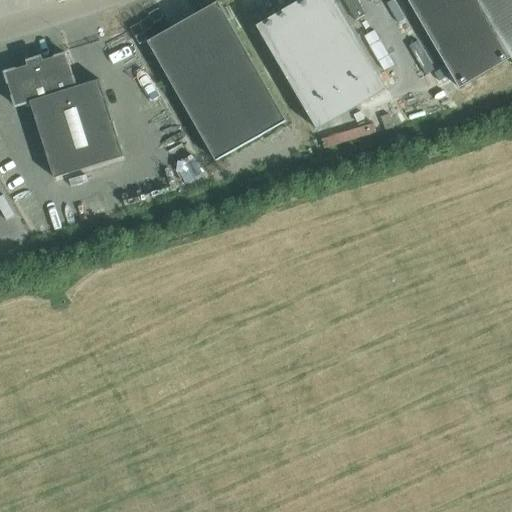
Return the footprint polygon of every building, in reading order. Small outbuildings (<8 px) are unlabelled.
[(386,89),(334,0),(300,0),(256,26),(317,130),(386,89)] [(407,0),(459,88),(511,57),(477,0),(407,0)] [(511,0),(477,0),(511,57),(511,58),(511,0)] [(284,119),(218,1),(147,41),(214,158),(284,119)] [(123,156),(99,79),(76,87),(65,53),(39,61),(38,58),(29,60),(30,64),(4,72),(15,106),(29,101),(54,178),(123,156)] [(388,121),(413,115),(410,101),(385,108),(388,121)] [(5,192),(0,194),(0,203),(9,221),(18,217),(5,192)]
